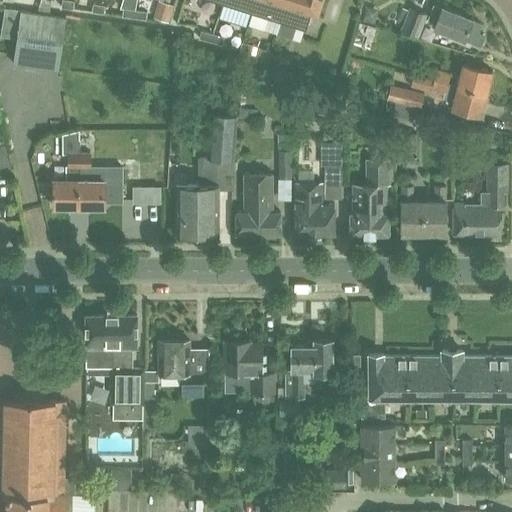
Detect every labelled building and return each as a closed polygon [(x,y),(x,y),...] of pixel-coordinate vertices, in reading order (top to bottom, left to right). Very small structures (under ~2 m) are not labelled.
[(75,1),(71,0),(62,0),(62,6),(73,8),(75,1)] [(160,0),(158,0),(154,17),(169,21),(174,4),(160,0)] [(223,0),(222,4),(251,13),(255,0),(223,0)] [(255,0),(251,13),(280,22),(287,0),(255,0)] [(287,0),(280,22),(306,30),(311,14),(318,16),(323,0),(287,0)] [(105,5),(94,3),(92,11),(104,13),(105,5)] [(442,7),(434,4),(427,19),(436,22),(434,27),(465,40),(481,47),(486,35),(479,32),(482,23),(473,19),(442,7)] [(59,69),(64,30),(66,16),(4,7),(0,36),(17,38),(13,63),(59,69)] [(418,37),(428,13),(410,7),(401,30),(418,37)] [(136,17),(137,9),(124,8),(123,16),(136,17)] [(147,11),(137,9),(136,17),(146,19),(147,11)] [(359,23),(359,25),(353,43),(370,48),(375,29),(359,23)] [(211,41),(214,33),(202,30),(200,37),(211,41)] [(225,36),(214,33),(211,41),(222,44),(225,36)] [(243,41),(240,49),(251,53),(254,45),(243,41)] [(271,54),(268,63),(279,66),(282,57),(271,54)] [(486,93),(492,71),(463,64),(458,85),(486,93)] [(448,83),(449,82),(451,72),(436,68),(434,79),(448,83)] [(277,89),(281,80),(274,72),(265,74),(262,83),(268,90),(277,89)] [(448,83),(434,79),(433,80),(414,75),(412,85),(431,90),(444,93),(443,97),(454,100),(452,107),(481,114),(486,93),(458,85),(449,82),(448,83)] [(332,102),(335,88),(319,83),(315,97),(332,102)] [(421,108),(425,92),(392,83),(387,98),(421,108)] [(234,159),(238,114),(237,114),(238,102),(210,100),(206,156),(198,156),(198,185),(176,185),(176,233),(219,233),(219,185),(217,185),(217,158),(234,159)] [(403,103),(399,115),(419,122),(423,110),(403,103)] [(418,156),(418,145),(418,133),(397,132),(397,155),(418,156)] [(0,171),(12,171),(1,133),(0,133),(0,171)] [(278,176),(292,176),(292,149),(294,147),(294,134),(278,133),(278,176)] [(90,151),(90,145),(90,140),(80,139),(80,151),(80,168),(91,168),(91,151),(90,151)] [(80,168),(80,151),(68,151),(68,168),(80,168)] [(391,184),(391,159),(391,158),(364,158),(364,182),(352,182),(352,212),(350,212),(350,233),(389,233),(389,212),(388,212),(388,184),(391,184)] [(487,164),(487,191),(482,191),(482,203),(454,203),(454,233),(501,233),(501,205),(507,205),(507,164),(487,164)] [(324,198),(342,198),(342,166),(324,165),(324,198)] [(273,210),(273,173),(245,173),(245,210),(237,210),(237,233),(281,233),(281,210),(273,210)] [(79,204),(80,181),(80,175),(54,175),(54,181),(54,204),(54,205),(79,205),(79,204)] [(105,204),(105,181),(80,181),(79,204),(105,204)] [(304,198),(305,204),(295,204),(295,233),(335,233),(335,207),(334,207),(334,204),(323,204),(323,181),(295,181),(295,198),(304,198)] [(413,199),(413,195),(413,184),(401,184),(401,199),(402,233),(424,233),(424,199),(413,199)] [(160,185),(133,185),(133,201),(160,201),(160,185)] [(424,199),(424,233),(446,233),(446,196),(446,185),(434,185),(434,199),(424,199)] [(133,367),(133,347),(136,347),(135,315),(87,315),(87,348),(86,347),(86,366),(111,367),(110,404),(113,404),(113,419),(143,420),(144,367),(133,367)] [(204,396),(204,372),(210,372),(211,347),(188,347),(188,339),(158,339),(158,373),(182,373),(182,396),(204,396)] [(273,392),(273,371),(272,371),(272,367),(261,367),(262,342),(250,342),(250,339),(222,339),(222,371),(223,370),(223,387),(225,387),(225,391),(250,391),(258,391),(258,401),(275,401),(275,392),(273,392)] [(305,397),(305,382),(316,382),(316,372),(330,372),(330,339),(311,339),(311,345),(290,345),(289,370),(285,370),(285,390),(292,391),(292,397),(305,397)] [(511,355),(460,356),(460,350),(438,350),(438,356),(381,356),(381,354),(367,354),(367,388),(359,388),(359,417),(383,417),(383,397),(511,397),(511,355)] [(353,375),(353,354),(339,354),(339,375),(353,375)] [(144,367),(143,420),(143,426),(147,426),(158,426),(158,412),(152,412),(152,404),(155,404),(155,370),(145,369),(145,367),(144,367)] [(42,400),(42,391),(16,390),(15,400),(0,399),(0,511),(93,511),(94,495),(72,495),(72,482),(62,482),(64,426),(66,426),(67,406),(64,406),(64,401),(42,400)] [(300,416),(300,400),(280,400),(279,416),(300,416)] [(362,443),(393,443),(393,424),(359,424),(360,443),(362,443)] [(188,444),(205,444),(205,425),(188,425),(188,444)] [(435,448),(445,448),(444,439),(435,439),(435,448)] [(463,447),(472,447),(472,439),(463,439),(463,447)] [(107,453),(122,452),(122,440),(107,440),(107,453)] [(362,461),(393,461),(393,443),(362,443),(362,461)] [(463,447),(463,456),(472,456),(472,447),(463,447)] [(435,448),(435,456),(445,456),(445,448),(435,448)] [(293,474),(295,451),(281,450),(280,473),(293,474)] [(307,474),(308,451),(295,451),(293,474),(307,474)] [(472,456),(463,456),(463,464),(472,464),(472,456)] [(362,461),(359,461),(359,480),(394,480),(393,461),(362,461)] [(229,467),(213,467),(213,487),(229,487),(229,467)] [(326,488),(347,487),(347,467),(326,467),(326,488)] [(131,490),(131,468),(111,468),(111,490),(131,490)] [(198,493),(207,493),(207,474),(198,473),(198,493)] [(161,485),(171,485),(171,481),(171,475),(161,475),(161,485)] [(197,510),(217,511),(217,500),(198,499),(197,510)]
